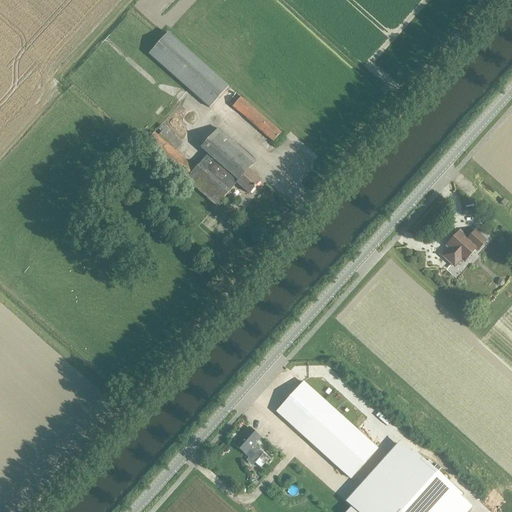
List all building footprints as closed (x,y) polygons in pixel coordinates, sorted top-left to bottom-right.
[(211,107),(229,87),(169,34),(151,55),(211,107)] [(228,103),(274,143),(282,134),(236,94),(228,103)] [(183,144),(162,125),(154,132),(155,133),(176,151),(183,144)] [(250,195),(261,182),(249,171),(257,162),(218,128),(201,148),(209,155),(186,180),(217,206),(237,183),(250,195)] [(195,167),(176,151),(155,133),(145,144),(185,179),(195,167)] [(458,234),(455,234),(455,236),(452,241),(449,241),(449,243),(447,246),(450,249),(445,254),(445,258),(453,265),(457,265),(462,259),(465,262),(477,249),(478,251),(487,241),(476,230),(467,240),(464,237),(465,235),(460,231),(458,234)] [(377,450),(303,383),(302,383),(276,413),(321,453),(350,479),(377,450)] [(249,428),(234,445),(245,455),(245,454),(249,458),(252,460),(255,463),(261,468),(270,459),(264,454),(262,455),(259,452),(266,444),(259,438),(260,438),(249,428)] [(469,511),(473,508),(461,498),(462,496),(437,473),(441,469),(437,465),(432,469),(413,451),(411,453),(399,442),(392,450),(352,496),(346,502),(351,508),(347,511),(469,511)]
